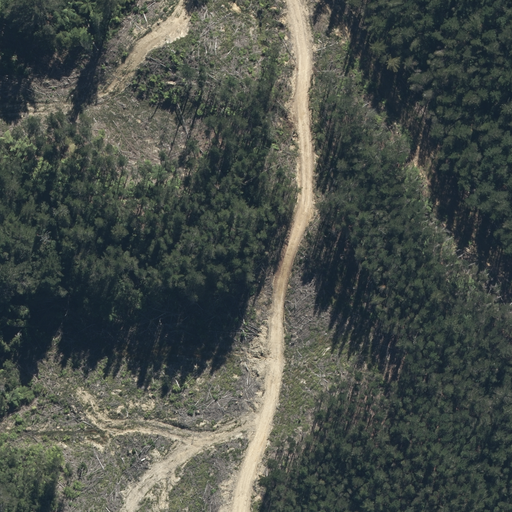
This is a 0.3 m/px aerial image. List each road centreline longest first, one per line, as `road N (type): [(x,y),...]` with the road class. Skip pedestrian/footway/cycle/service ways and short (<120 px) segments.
road 1 (track): [(234,511),(235,479),(269,393),(287,250),(303,193),(295,0)]
road 2 (track): [(511,245),(503,246),(429,183),(397,112),(308,0)]
